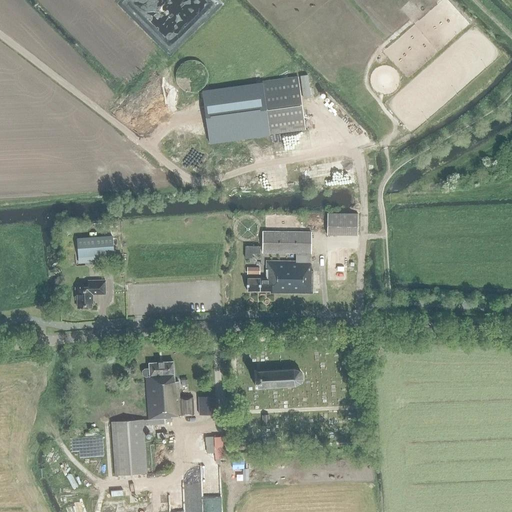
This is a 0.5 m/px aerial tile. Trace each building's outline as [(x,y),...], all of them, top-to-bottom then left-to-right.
[(191,89),(194,89),(198,88),(200,86),(202,84),(204,82),(206,79),(207,76),(207,73),(207,70),(206,67),(204,65),(202,62),(200,60),(197,59),(195,58),(191,57),(189,58),(185,59),(183,60),(180,62),(178,64),(177,67),(176,70),(176,73),(176,76),(177,79),(178,82),(180,85),(182,86),(185,88),(188,89),(191,89)] [(209,142),(268,133),(304,128),(297,76),(261,81),(261,84),(202,92),(209,142)] [(285,154),(300,152),(297,136),(256,142),(258,158),(267,156),(265,149),(267,149),(268,156),(274,155),(273,147),(280,146),(280,147),(284,146),(285,154)] [(357,233),(357,212),(326,212),(326,233),(357,233)] [(312,292),(312,270),(310,270),(310,231),(262,231),(261,252),(294,252),(294,261),(279,260),(279,258),(274,258),(274,260),(265,260),(265,278),(246,278),(246,290),(268,290),(268,292),(312,292)] [(112,237),(76,240),(78,257),(86,256),(87,262),(97,261),(96,255),(113,254),(112,237)] [(252,254),(253,251),(260,251),(261,243),(247,243),(246,254),(252,254)] [(77,308),(91,307),(91,297),(92,297),(92,295),(105,294),(105,280),(88,281),(88,288),(75,288),(75,300),(77,300),(77,308)] [(96,477),(98,511),(164,511),(161,472),(147,473),(144,426),(163,425),(163,423),(171,422),(171,417),(194,416),(192,398),(179,399),(178,382),(174,382),(173,362),(148,363),(148,369),(144,369),(141,371),(142,376),(145,377),(148,419),(143,420),(142,418),(110,421),(115,476),(96,477)] [(256,384),(256,389),(295,386),(295,385),(300,383),(302,380),(302,375),(299,371),(294,371),(293,370),(255,372),(255,378),(254,378),(254,384),(256,384)] [(213,415),(212,397),(198,398),(199,416),(213,415)] [(206,434),(208,457),(226,456),(225,433),(206,434)] [(243,468),(243,464),(243,462),(243,460),(233,461),(233,462),(233,464),(233,469),(243,468)]
